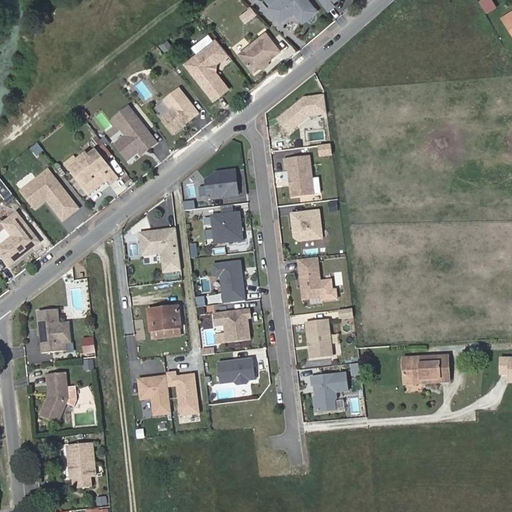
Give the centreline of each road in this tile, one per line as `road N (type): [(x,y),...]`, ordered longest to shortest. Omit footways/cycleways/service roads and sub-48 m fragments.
road 1 (residential): [(296,462),(257,141),(241,118)]
road 2 (unclassified): [(0,311),(241,118)]
road 3 (unknown): [(173,171),(197,356),(188,363)]
road 4 (unclassified): [(241,118),(380,0)]
road 5 (residential): [(0,330),(17,511)]
